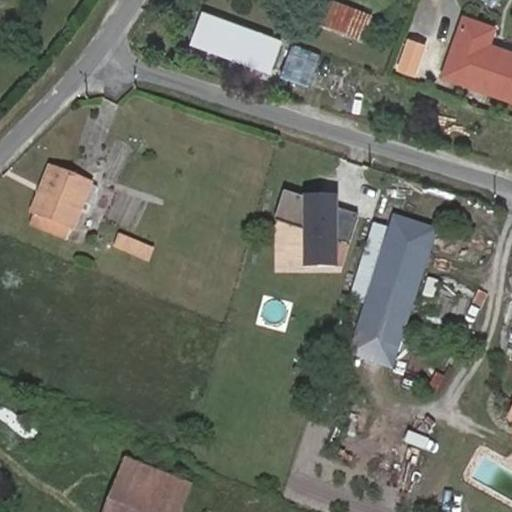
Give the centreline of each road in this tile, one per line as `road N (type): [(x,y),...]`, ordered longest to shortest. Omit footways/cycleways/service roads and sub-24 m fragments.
road 1 (residential): [(511,188),(101,54)]
road 2 (tertiary): [(0,157),(101,54)]
